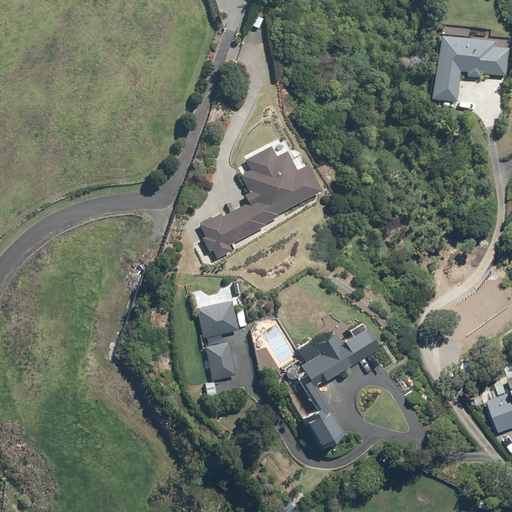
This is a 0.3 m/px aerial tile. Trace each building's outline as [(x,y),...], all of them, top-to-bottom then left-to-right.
[(494,38),(439,31),(430,97),(456,100),(460,70),(467,70),(466,75),(479,76),(480,72),(505,75),(509,46),(493,44),(494,38)] [(220,212),(199,223),(205,235),(202,236),(209,250),(212,248),(216,257),(232,249),(229,243),(265,224),(264,222),(279,215),(277,212),(322,189),(308,162),(297,168),(287,149),(276,155),(271,144),(245,158),(250,168),(240,173),(249,191),(245,193),(249,201),(222,214),(220,212)] [(232,299),(196,307),(202,336),(238,329),(232,299)] [(285,373),(281,376),(286,385),(284,386),(292,398),(290,399),(320,448),(344,433),(313,383),(324,377),(326,379),(339,371),(342,376),(352,370),(349,365),(380,346),(366,325),(353,333),(352,332),(341,340),(335,331),(314,344),(320,353),(301,364),(306,372),(300,375),(306,385),(296,391),(285,373)] [(228,340),(205,345),(212,379),(235,374),(228,340)] [(213,381),(200,383),(202,400),(216,398),(213,381)] [(511,390),(488,399),(499,431),(511,426),(511,390)] [(230,485),(219,474),(214,479),(225,490),(230,485)]
